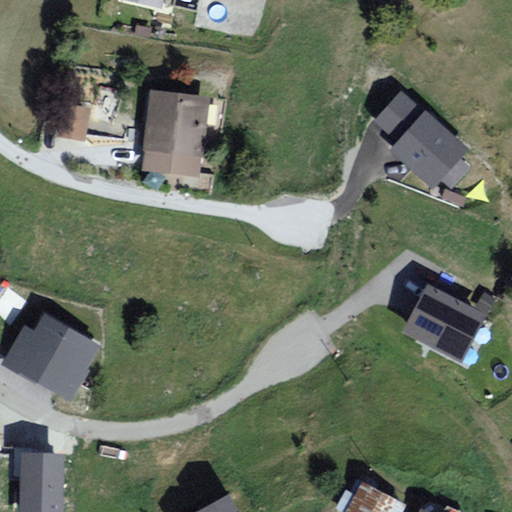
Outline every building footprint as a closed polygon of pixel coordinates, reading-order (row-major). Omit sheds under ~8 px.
[(162,0),(109,0),(160,10),(162,0)] [(257,30),(263,0),(200,0),(197,16),(257,30)] [(400,144),(392,152),(429,188),(466,151),(403,90),(375,119),(400,144)] [(205,98),(146,92),(138,172),(197,178),(205,98)] [(85,106),(59,104),(56,137),(82,139),(85,106)] [(0,306),(12,316),(27,298),(14,287),(0,303),(0,306)] [(480,315),(427,287),(402,332),(455,361),(480,315)] [(25,329),(5,364),(72,403),(91,371),(86,368),(98,347),(45,316),(34,334),(25,329)] [(61,511),(63,456),(22,454),(20,511),(61,511)] [(399,511),(403,506),(357,484),(340,511),(399,511)] [(237,511),(229,496),(196,511),(237,511)]
